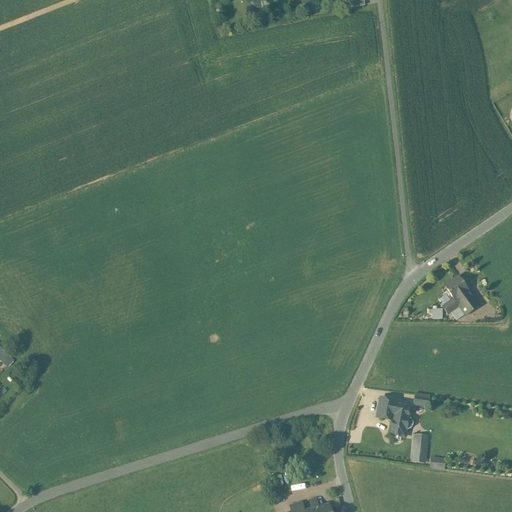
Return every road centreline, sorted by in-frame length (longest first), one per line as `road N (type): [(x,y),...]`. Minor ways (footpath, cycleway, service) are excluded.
road 1 (unclassified): [(13,511),(47,493),(349,399)]
road 2 (track): [(380,0),(410,278)]
road 3 (unclassified): [(349,399),(410,278),(511,208)]
